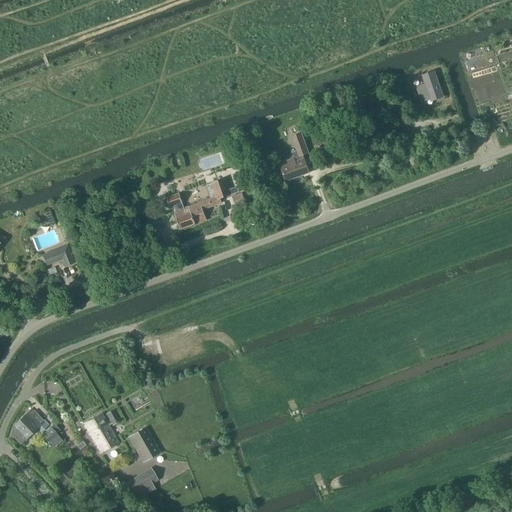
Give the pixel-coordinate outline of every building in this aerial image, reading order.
[(445,100),(436,74),(422,79),(424,86),(416,89),(422,105),(431,102),(432,105),(445,100)] [(432,120),(419,126),(426,141),(439,135),(432,120)] [(303,133),(292,137),(297,152),(298,152),(299,152),(300,157),(310,154),(303,133)] [(330,145),(319,149),(323,160),(334,157),(330,145)] [(287,165),(280,168),(285,182),(310,173),(304,157),(300,158),(298,152),(297,152),(294,153),(296,158),(286,162),(287,165)] [(229,192),(226,185),(230,184),(229,180),(212,185),(216,198),(189,207),(184,209),(182,203),(183,203),(179,194),(167,198),(170,208),(174,206),(176,211),(174,212),(176,219),(180,230),(195,225),(194,222),(205,218),(203,211),(217,206),(215,202),(239,194),(238,189),(229,192)] [(67,246),(42,256),(46,265),(61,260),(64,267),(73,263),(67,246)] [(43,421),(32,408),(13,426),(15,429),(10,434),(20,444),(37,429),(41,433),(50,425),(44,420),(43,421)] [(118,444),(108,426),(111,424),(113,426),(120,422),(113,411),(106,415),(110,421),(107,423),(101,414),(84,424),(101,453),(118,444)] [(51,427),(42,435),(50,443),(58,435),(51,427)] [(159,454),(144,428),(129,438),(137,450),(139,449),(146,461),(159,454)] [(80,450),(82,448),(86,445),(83,442),(77,446),(80,450)] [(125,498),(157,480),(151,470),(120,488),(125,498)]
